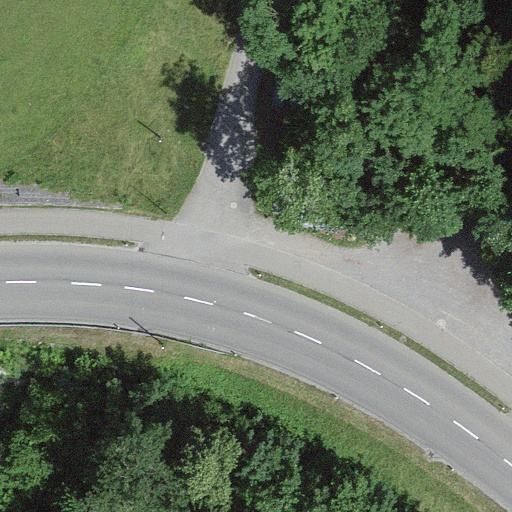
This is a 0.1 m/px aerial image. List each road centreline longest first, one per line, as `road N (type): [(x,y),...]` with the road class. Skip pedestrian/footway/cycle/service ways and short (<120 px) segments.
road 1 (primary): [(511,466),(412,393),(319,342),(182,296)]
road 2 (unclassified): [(256,0),(182,296)]
road 3 (primary): [(182,296),(0,284)]
